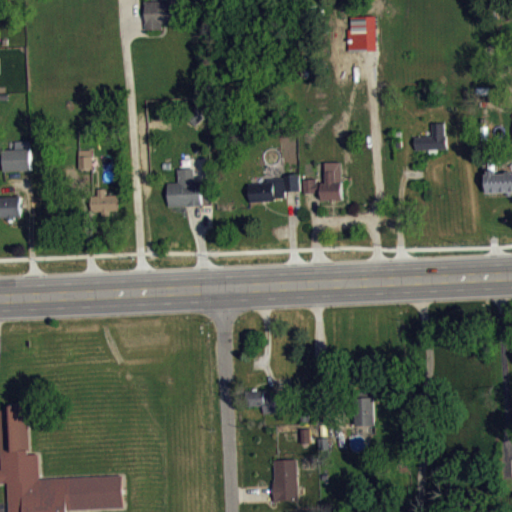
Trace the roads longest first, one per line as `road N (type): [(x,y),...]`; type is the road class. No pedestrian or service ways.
road 1 (secondary): [(0,294),(511,274)]
road 2 (residential): [(231,511),(222,286)]
